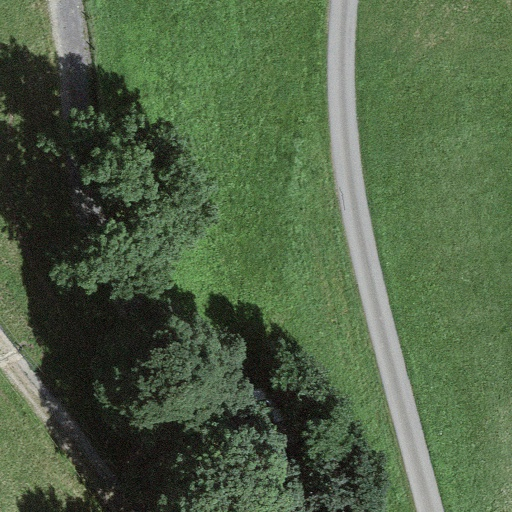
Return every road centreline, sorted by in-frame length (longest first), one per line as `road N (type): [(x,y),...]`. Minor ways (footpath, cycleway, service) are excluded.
road 1 (track): [(343,0),(342,119),(355,223),(432,511)]
road 2 (track): [(69,0),(111,304),(161,511)]
